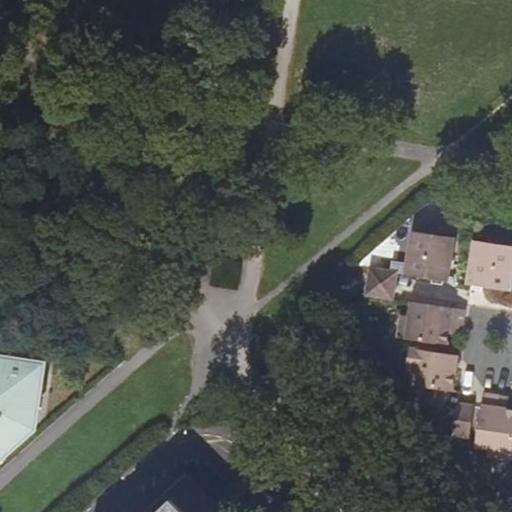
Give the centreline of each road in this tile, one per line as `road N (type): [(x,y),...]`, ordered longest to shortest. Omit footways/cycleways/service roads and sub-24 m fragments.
road 1 (track): [(377,511),(229,329)]
road 2 (residential): [(256,511),(220,465),(182,452),(157,462),(107,511)]
